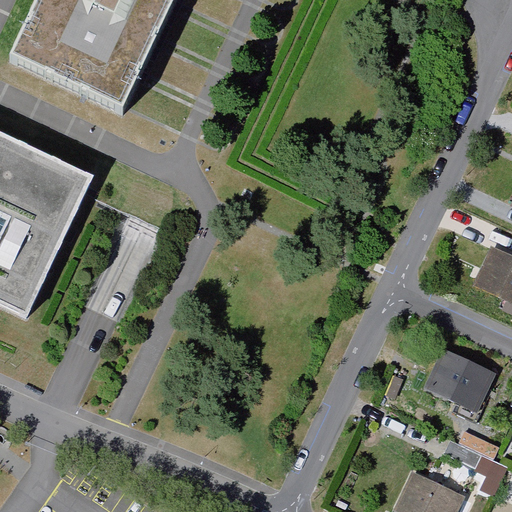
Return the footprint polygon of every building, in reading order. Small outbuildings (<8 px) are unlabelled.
[(59,0),(26,67),(136,117),(192,0),(59,0)] [(0,308),(36,327),(102,185),(0,137),(0,308)] [(511,255),(491,246),(472,288),(511,306),(511,255)] [(499,374),(442,348),(423,391),(479,416),(499,374)] [(461,511),(467,500),(410,474),(392,511),(461,511)]
